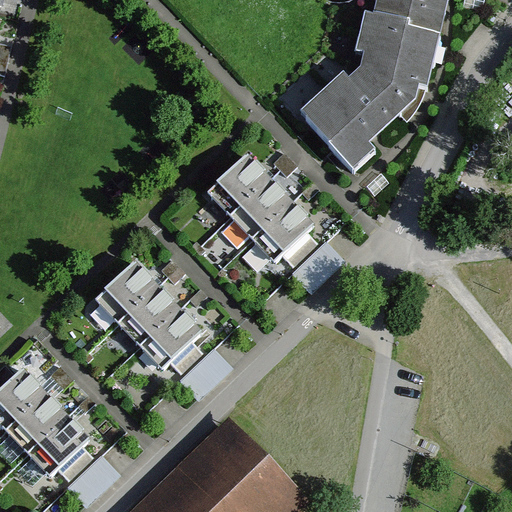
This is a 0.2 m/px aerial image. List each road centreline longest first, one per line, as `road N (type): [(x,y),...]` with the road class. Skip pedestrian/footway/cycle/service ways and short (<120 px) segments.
road 1 (residential): [(116,511),(396,239)]
road 2 (residential): [(355,511),(396,239)]
road 3 (residential): [(396,239),(479,68),(511,28)]
